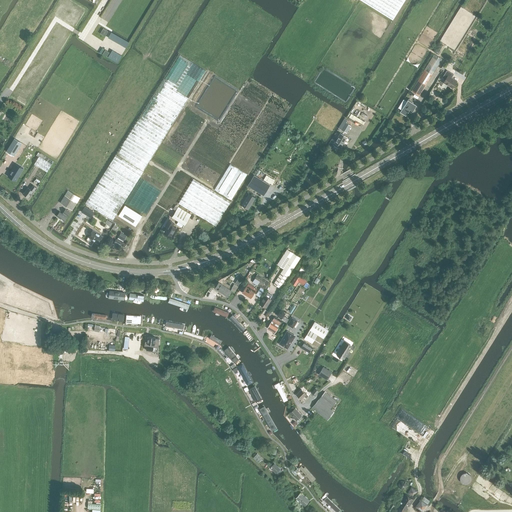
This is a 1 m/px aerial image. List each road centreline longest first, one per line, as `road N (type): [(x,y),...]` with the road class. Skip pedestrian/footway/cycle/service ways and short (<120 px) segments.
road 1 (unclassified): [(277,214),(511,78)]
road 2 (secondary): [(318,201),(511,89)]
road 3 (residential): [(297,403),(239,313),(177,290),(172,272)]
road 4 (unclassified): [(169,262),(128,262),(68,246),(0,192)]
road 5 (secondary): [(0,208),(76,261),(172,272)]
road 6 (secondary): [(171,269),(77,258),(0,203)]
road 7 (track): [(440,493),(442,459),(511,346)]
road 8 (track): [(178,167),(212,188),(270,97)]
road 9 (track): [(136,235),(207,121)]
road 10 (track): [(375,107),(441,0)]
road 11 (secondary): [(172,272),(211,262),(283,223)]
road 12 (secondary): [(281,220),(171,269)]
